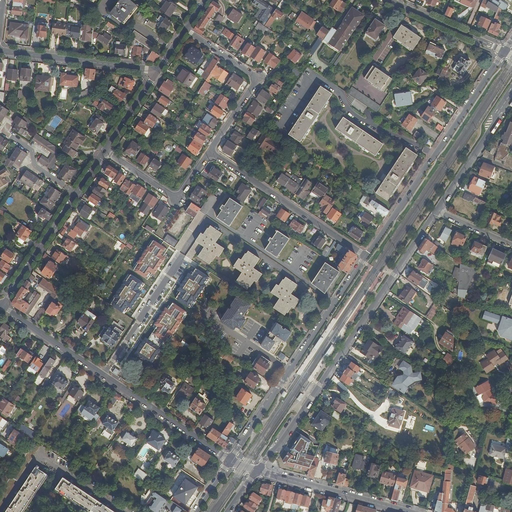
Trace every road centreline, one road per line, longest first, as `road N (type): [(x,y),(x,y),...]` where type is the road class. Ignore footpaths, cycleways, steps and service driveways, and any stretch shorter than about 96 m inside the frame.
road 1 (residential): [(256,470),(436,210)]
road 2 (residential): [(230,460),(1,305)]
road 3 (residential): [(504,51),(366,255)]
road 4 (residential): [(366,255),(230,460)]
road 5 (residential): [(210,151),(366,255)]
road 6 (tertiary): [(1,305),(105,151)]
road 7 (residential): [(185,28),(258,77),(210,151)]
road 8 (residential): [(127,511),(38,454),(1,510)]
road 9 (tertiary): [(0,50),(157,70)]
road 10 (residential): [(403,511),(256,470)]
road 11 (residential): [(210,151),(178,199),(105,151)]
road 12 (residential): [(436,210),(511,89)]
road 13 (residential): [(393,1),(504,51)]
